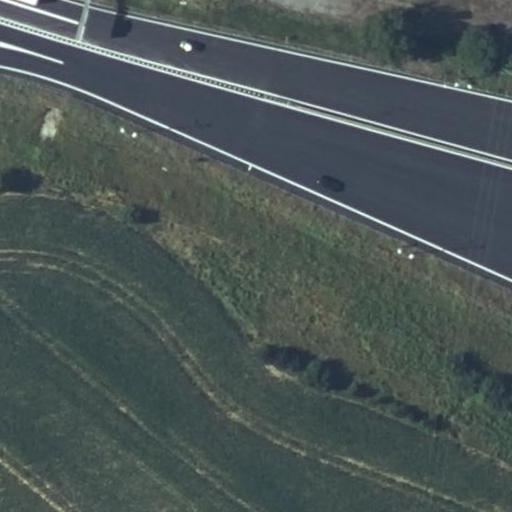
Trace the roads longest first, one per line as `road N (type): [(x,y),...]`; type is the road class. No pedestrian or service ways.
road 1 (motorway): [(114,59),(511,171)]
road 2 (track): [(354,0),(511,32)]
road 3 (motorway): [(0,16),(114,59)]
